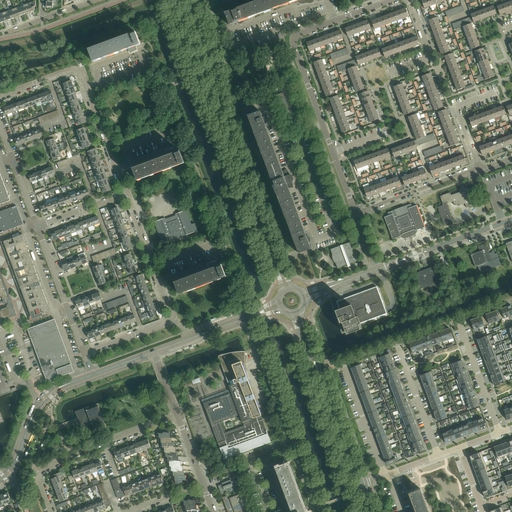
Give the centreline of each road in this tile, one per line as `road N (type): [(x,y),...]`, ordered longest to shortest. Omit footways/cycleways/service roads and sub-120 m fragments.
road 1 (residential): [(84,353),(172,321),(126,194)]
road 2 (residential): [(126,194),(80,72),(0,96)]
road 3 (unclassified): [(319,511),(246,317)]
road 4 (residential): [(383,475),(342,362),(395,342)]
road 5 (tertiary): [(175,0),(230,136)]
road 6 (residential): [(42,471),(177,416)]
road 7 (tertiary): [(230,136),(187,0)]
road 8 (residential): [(84,353),(37,226)]
road 9 (residential): [(355,213),(478,167)]
road 10 (residential): [(332,152),(292,35)]
road 11 (residential): [(499,433),(458,319)]
road 12 (residential): [(437,455),(395,342)]
